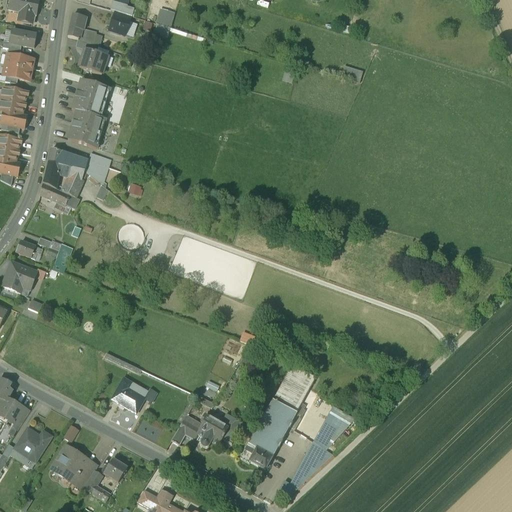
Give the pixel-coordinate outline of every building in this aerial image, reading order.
[(28,0),(11,0),(8,12),(23,15),(21,24),(32,26),(34,18),(35,18),(38,2),(28,0)] [(124,6),(113,3),(111,11),(115,12),(122,15),(124,6)] [(122,15),(115,12),(114,17),(130,22),(129,24),(132,25),(134,18),(122,15)] [(86,19),(73,16),(67,38),(78,41),(81,31),(83,32),(86,19)] [(114,17),(109,31),(125,36),(129,24),(130,22),(114,17)] [(150,31),(152,24),(145,21),(143,28),(150,31)] [(157,25),(154,32),(168,36),(170,29),(157,25)] [(83,32),(81,31),(78,41),(100,47),(102,37),(83,32)] [(36,39),(11,34),(8,45),(8,46),(21,48),(33,51),(36,39)] [(99,49),(77,42),(75,49),(84,52),(85,51),(97,55),(99,49)] [(21,48),(8,46),(8,45),(3,44),(2,50),(8,52),(19,54),(21,48)] [(97,55),(85,51),(84,52),(79,70),(101,77),(107,58),(97,55)] [(19,54),(8,52),(7,57),(18,60),(19,54)] [(18,60),(7,57),(4,68),(31,73),(33,63),(18,60)] [(339,75),(359,81),(362,71),(342,66),(339,75)] [(31,73),(4,68),(2,78),(5,79),(17,81),(29,84),(31,73)] [(110,91),(81,82),(72,111),(76,112),(77,112),(101,120),(101,119),(110,91)] [(16,87),(9,86),(8,91),(20,94),(21,88),(16,87)] [(8,91),(3,90),(0,102),(24,107),(25,100),(27,100),(28,96),(26,95),(20,94),(8,91)] [(24,107),(0,102),(0,114),(2,115),(3,115),(21,119),(21,118),(23,111),(25,112),(26,107),(24,107)] [(101,120),(77,112),(76,112),(68,140),(97,150),(106,121),(101,119),(101,120)] [(21,119),(3,115),(2,115),(0,126),(8,128),(19,131),(24,132),(26,119),(21,118),(21,119)] [(19,131),(8,128),(6,134),(18,137),(19,131)] [(18,137),(6,134),(5,140),(17,142),(18,137)] [(5,140),(0,138),(0,151),(17,155),(19,147),(19,143),(17,142),(5,140)] [(17,155),(0,151),(0,163),(16,167),(16,166),(15,166),(16,159),(17,155)] [(88,163),(52,151),(49,164),(59,167),(71,171),(80,173),(84,174),(88,163)] [(90,153),(88,163),(84,174),(107,192),(111,186),(104,182),(111,159),(90,153)] [(16,167),(0,163),(0,175),(1,176),(13,178),(17,179),(19,167),(16,166),(16,167)] [(59,167),(49,164),(46,177),(56,181),(58,176),(60,177),(69,179),(70,179),(71,171),(59,167)] [(80,173),(71,171),(70,179),(81,183),(81,186),(83,186),(83,183),(85,184),(86,181),(82,180),(84,174),(80,173)] [(13,178),(1,176),(0,180),(0,183),(10,188),(13,178)] [(56,181),(46,177),(43,186),(56,192),(58,186),(60,177),(58,176),(56,181)] [(70,179),(69,179),(65,187),(79,193),(81,186),(81,183),(70,179)] [(64,189),(58,186),(56,192),(75,200),(79,193),(65,187),(64,189)] [(70,200),(43,187),(40,198),(53,203),(65,209),(66,209),(70,200)] [(53,203),(50,209),(62,215),(65,209),(53,203)] [(50,245),(40,241),(38,246),(48,250),(50,245)] [(35,250),(21,244),(16,255),(34,262),(37,257),(40,258),(42,253),(35,250)] [(61,249),(51,245),(49,251),(58,254),(61,249)] [(72,253),(61,249),(58,254),(59,254),(52,272),(64,276),(72,253)] [(21,270),(11,266),(2,290),(20,296),(21,298),(26,300),(28,299),(36,276),(27,272),(27,273),(21,271),(21,270)] [(9,311),(0,306),(0,313),(6,316),(9,311)] [(239,364),(246,369),(257,351),(250,346),(239,364)] [(141,371),(106,355),(104,360),(139,376),(141,371)] [(292,367),(272,402),(280,406),(300,371),(292,367)] [(300,371),(280,406),(296,414),(316,379),(300,371)] [(11,384),(0,379),(0,378),(0,412),(1,413),(0,413),(0,418),(4,421),(7,416),(14,403),(7,399),(12,391),(8,389),(11,384)] [(148,394),(124,380),(111,401),(136,416),(145,400),(145,399),(148,394)] [(150,390),(148,394),(145,399),(145,400),(151,404),(157,395),(150,390)] [(214,405),(199,398),(196,403),(212,410),(214,405)] [(272,402),(252,438),(260,443),(256,450),(272,458),(297,415),(296,414),(280,406),(272,402)] [(30,412),(14,403),(7,416),(16,421),(15,424),(21,427),(30,412)] [(333,408),(313,443),(325,452),(354,420),(333,408)] [(220,425),(207,418),(200,430),(197,436),(203,439),(201,443),(201,445),(201,446),(202,448),(203,449),(205,449),(207,449),(208,448),(209,447),(211,444),(218,447),(222,440),(223,440),(224,438),(228,430),(237,435),(243,425),(226,415),(220,425)] [(200,430),(184,421),(177,431),(185,436),(194,441),(197,436),(200,430)] [(64,439),(70,443),(77,432),(71,428),(64,439)] [(40,438),(27,430),(10,457),(31,470),(52,439),(43,433),(40,438)] [(185,436),(177,431),(171,442),(179,447),(185,436)] [(272,458),(256,450),(260,443),(252,438),(240,460),(249,465),(250,463),(265,471),(272,458)] [(325,452),(313,443),(290,486),(297,490),(332,456),(325,452)] [(86,461),(66,449),(52,471),(72,484),(73,482),(79,486),(84,477),(79,473),(86,461)] [(10,458),(3,454),(0,459),(0,470),(2,471),(10,458)] [(86,461),(79,473),(84,477),(90,481),(94,473),(97,469),(86,461)] [(127,470),(112,461),(108,468),(105,467),(101,474),(106,477),(118,484),(127,470)] [(84,489),(84,490),(92,495),(96,487),(96,488),(102,478),(94,473),(90,481),(84,489)] [(90,481),(84,477),(79,486),(84,489),(90,481)] [(287,499),(297,490),(290,486),(285,484),(278,495),(287,499)] [(96,488),(96,487),(92,495),(106,504),(111,496),(96,488)] [(173,498),(161,491),(156,499),(150,511),(149,511),(165,511),(169,506),(173,498)] [(156,499),(144,492),(137,504),(150,511),(156,499)]
